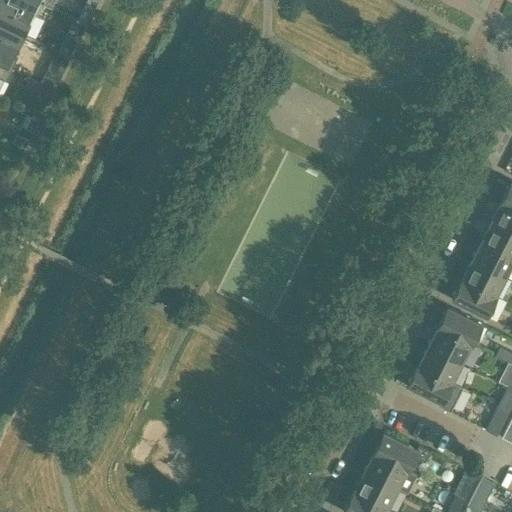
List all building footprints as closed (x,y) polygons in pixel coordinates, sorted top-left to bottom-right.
[(51,8),(51,7),(36,0),(0,0),(0,22),(24,34),(34,14),(37,15),(42,3),(51,8)] [(77,19),(86,24),(91,14),(82,10),(77,19)] [(0,22),(0,62),(11,68),(17,55),(14,54),(24,34),(0,22)] [(64,39),(59,50),(70,56),(76,45),(64,39)] [(5,80),(11,68),(0,62),(0,83),(3,79),(5,80)] [(47,75),(43,83),(54,88),(58,80),(47,75)] [(38,93),(49,98),(54,88),(43,83),(38,93)] [(30,117),(25,128),(33,132),(38,121),(30,117)] [(24,149),(29,140),(16,134),(12,142),(24,149)] [(511,181),(510,181),(500,201),(511,206),(511,181)] [(511,206),(500,201),(491,220),(511,230),(511,206)] [(481,239),(511,255),(511,230),(491,220),(481,239)] [(511,255),(481,239),(471,259),(505,276),(511,262),(511,255)] [(461,278),(495,295),(505,276),(471,259),(461,278)] [(485,315),(495,295),(461,278),(451,298),(485,315)] [(437,326),(471,343),(481,323),(447,306),(437,326)] [(427,345),(461,362),(471,343),(437,326),(427,345)] [(417,364),(451,381),(461,362),(427,345),(417,364)] [(417,364),(407,384),(440,401),(438,405),(449,411),(462,387),(451,381),(417,364)] [(511,402),(511,388),(510,387),(507,386),(497,405),(508,411),(511,402)] [(508,411),(497,405),(485,429),(496,435),(508,411)] [(511,416),(501,438),(511,443),(511,416)] [(373,452),(407,469),(413,456),(424,461),(429,450),(419,445),(417,449),(383,431),(373,452)] [(416,474),(407,469),(373,452),(363,471),(397,488),(397,487),(407,492),(416,474)] [(476,474),(466,468),(453,492),(456,494),(463,498),(476,474)] [(387,507),(397,488),(363,471),(353,490),(387,507)] [(467,505),(480,511),(494,483),(481,476),(467,505)] [(395,511),(387,507),(353,490),(343,510),(346,511),(395,511)] [(458,509),(463,498),(456,494),(450,505),(458,509)]
